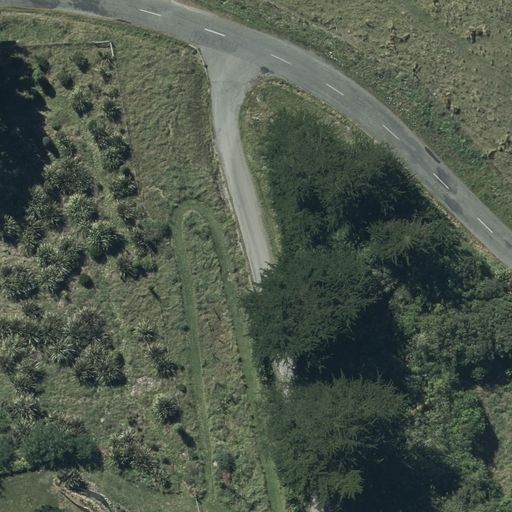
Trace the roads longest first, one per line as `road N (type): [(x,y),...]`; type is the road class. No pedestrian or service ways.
road 1 (residential): [(225,35),(231,156),(320,511)]
road 2 (unclassified): [(225,35),(329,85),(383,125),(511,251)]
road 3 (unclassified): [(100,0),(225,35)]
